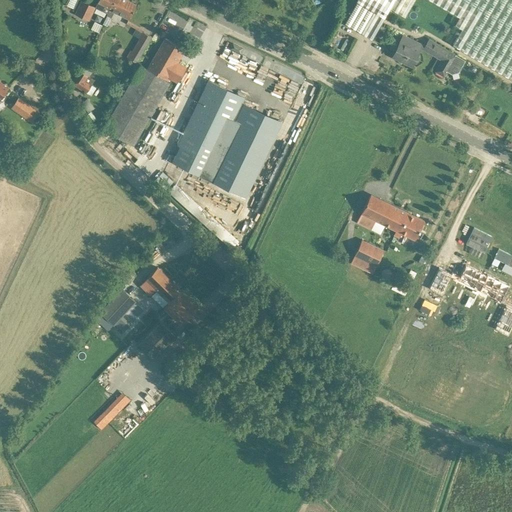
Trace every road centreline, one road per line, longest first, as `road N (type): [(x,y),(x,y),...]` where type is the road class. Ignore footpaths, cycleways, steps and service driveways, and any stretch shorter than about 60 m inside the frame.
road 1 (unclassified): [(259,292),(78,124),(55,64),(47,0)]
road 2 (tertiary): [(511,160),(173,0)]
road 3 (track): [(259,292),(372,391)]
